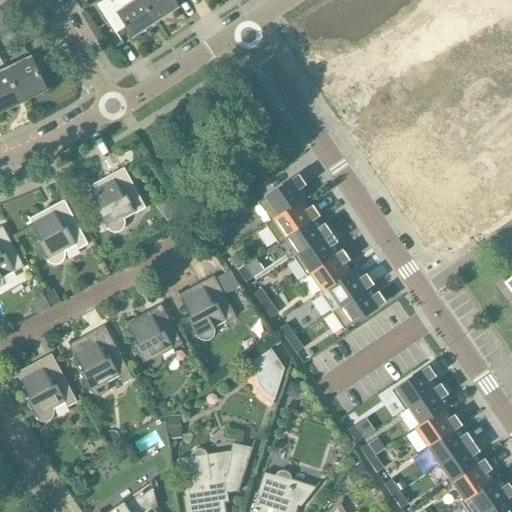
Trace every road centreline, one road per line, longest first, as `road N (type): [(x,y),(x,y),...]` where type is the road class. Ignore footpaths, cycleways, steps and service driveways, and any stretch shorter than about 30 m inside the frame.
road 1 (residential): [(400,256),(245,28)]
road 2 (residential): [(511,423),(400,256)]
road 3 (residential): [(0,346),(175,254)]
road 4 (unclassified): [(116,108),(245,28)]
road 5 (residential): [(511,168),(400,256)]
road 6 (residential): [(47,0),(116,108)]
road 7 (unclassified): [(0,161),(116,108)]
